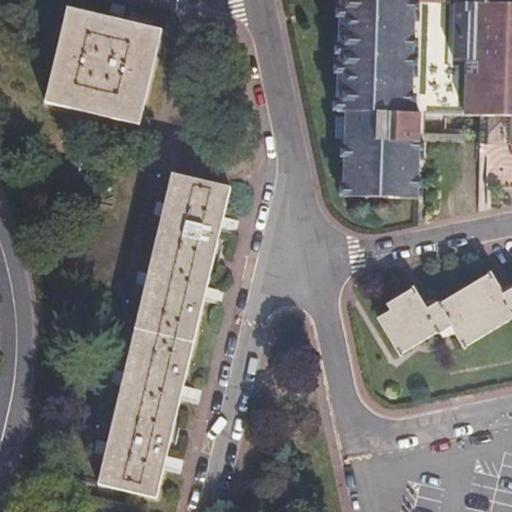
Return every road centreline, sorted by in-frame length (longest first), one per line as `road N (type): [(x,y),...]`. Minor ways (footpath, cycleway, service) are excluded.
road 1 (tertiary): [(0,227),(19,311),(16,396),(0,472)]
road 2 (residential): [(260,0),(304,216)]
road 3 (residential): [(511,222),(314,261)]
road 4 (residential): [(259,324),(217,511)]
road 5 (residential): [(314,261),(355,432)]
road 6 (residential): [(355,432),(511,407)]
road 7 (residential): [(259,324),(283,225),(304,216)]
